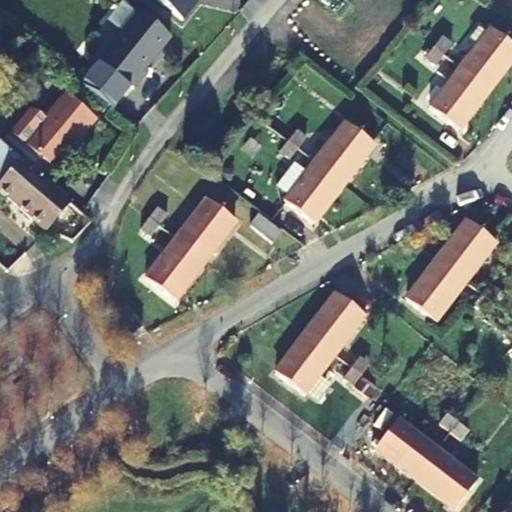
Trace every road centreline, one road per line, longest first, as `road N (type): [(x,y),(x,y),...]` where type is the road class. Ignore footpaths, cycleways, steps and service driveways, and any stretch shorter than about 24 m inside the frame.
road 1 (residential): [(136,375),(71,276),(144,164),(276,0)]
road 2 (residential): [(170,353),(485,167)]
road 3 (residential): [(390,511),(170,353)]
road 4 (residential): [(0,475),(136,375)]
